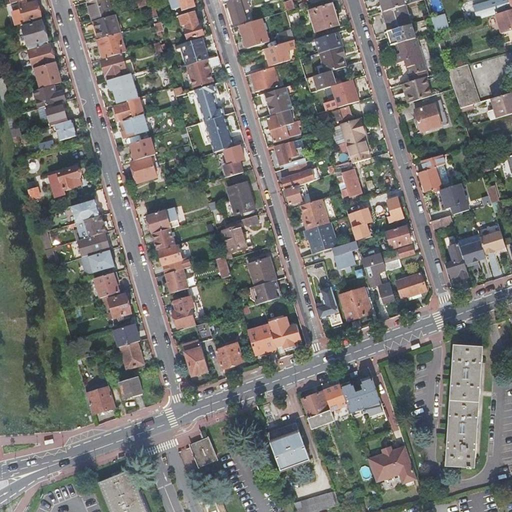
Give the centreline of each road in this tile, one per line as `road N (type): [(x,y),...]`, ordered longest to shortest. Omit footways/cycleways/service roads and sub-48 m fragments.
road 1 (residential): [(60,0),(182,413)]
road 2 (residential): [(321,362),(208,0)]
road 3 (unknown): [(438,320),(430,457),(450,484),(480,482),(494,466),(504,348)]
road 4 (residential): [(448,317),(351,0)]
road 5 (residential): [(182,413),(321,362)]
road 6 (residential): [(321,362),(448,317)]
road 7 (residential): [(64,457),(182,413)]
